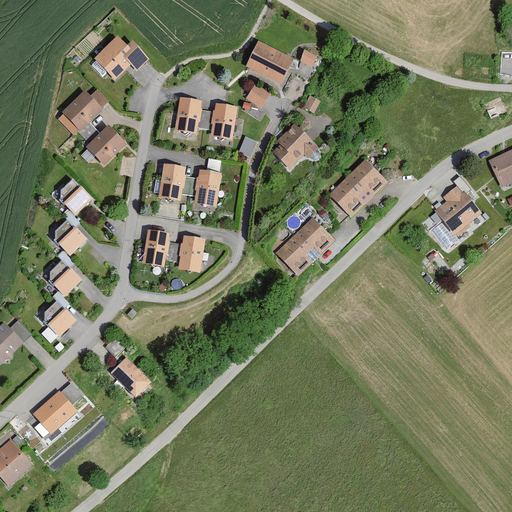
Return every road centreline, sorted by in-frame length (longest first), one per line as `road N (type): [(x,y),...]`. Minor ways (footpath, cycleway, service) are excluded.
road 1 (residential): [(511,131),(433,175),(83,511)]
road 2 (residential): [(287,102),(255,169),(231,268),(188,296),(121,293)]
road 3 (residential): [(121,293),(158,82)]
road 4 (residential): [(0,422),(90,337),(121,293)]
